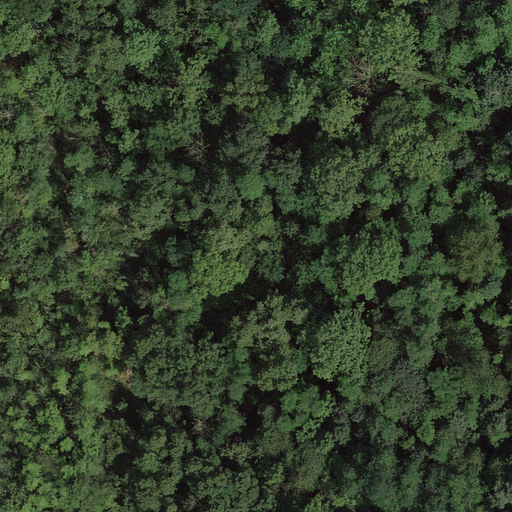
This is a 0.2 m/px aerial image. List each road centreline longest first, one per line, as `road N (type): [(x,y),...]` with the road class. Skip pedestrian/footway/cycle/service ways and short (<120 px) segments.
road 1 (track): [(248,0),(286,175),(299,335),(349,511)]
road 2 (track): [(168,511),(125,333),(45,116),(0,50)]
road 3 (track): [(156,0),(147,21),(79,93),(45,116)]
